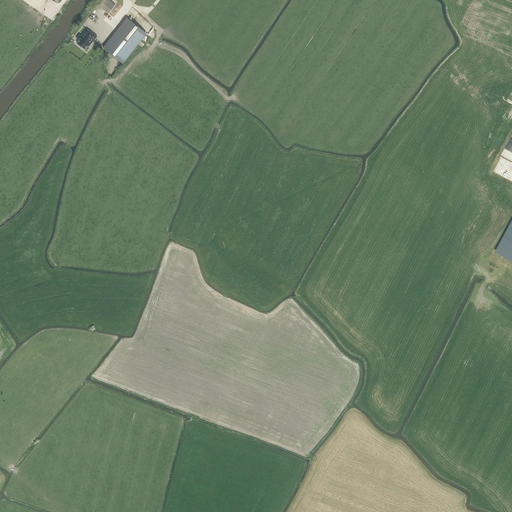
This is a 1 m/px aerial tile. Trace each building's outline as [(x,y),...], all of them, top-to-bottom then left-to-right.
[(103,0),(101,3),(111,11),(115,5),(108,0),(103,0)] [(146,34),(126,18),(103,48),(122,63),(146,34)] [(90,31),(89,32),(86,29),(81,36),(79,34),(76,38),(79,40),(76,43),(84,50),(87,46),(88,47),(97,36),(90,31)] [(500,156),(497,164),(504,167),(507,159),(500,156)] [(511,222),(496,252),(511,261),(511,222)]
